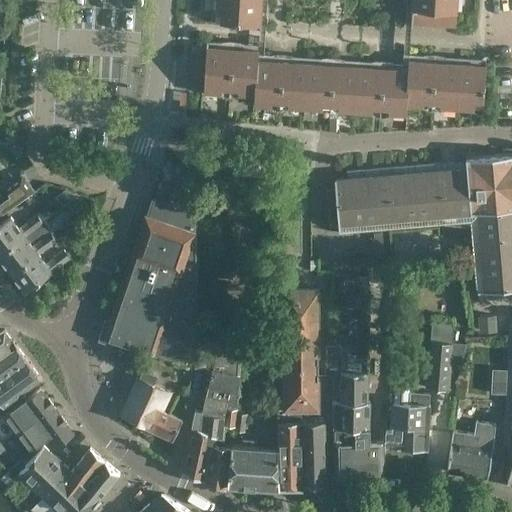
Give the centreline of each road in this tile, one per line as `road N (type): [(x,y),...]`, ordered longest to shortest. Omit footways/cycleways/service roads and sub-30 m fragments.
road 1 (tertiary): [(70,342),(142,146),(163,0)]
road 2 (residential): [(266,511),(333,489),(405,479),(462,480),(511,497)]
road 3 (residential): [(511,132),(325,140)]
road 4 (tertiary): [(146,465),(92,418),(70,342)]
